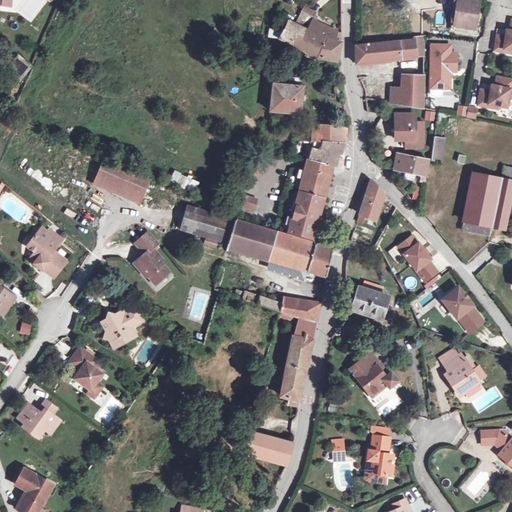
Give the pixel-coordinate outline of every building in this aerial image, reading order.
[(467,3),(448,1),(444,29),(455,30),(456,27),(467,29),(470,4),(467,3)] [(303,7),(315,14),(317,10),(305,3),(303,7)] [(323,36),(314,56),(336,59),(341,40),(333,40),(338,31),(317,19),(314,17),(315,14),(303,7),(296,19),(321,34),(323,36)] [(278,33),(314,56),(323,36),(321,34),(296,19),(289,15),(278,33)] [(504,38),(495,37),(493,51),(511,53),(511,20),(510,21),(509,32),(508,37),(505,36),(504,38)] [(420,58),(420,37),(411,38),(397,38),(397,43),(355,47),(355,66),(406,59),(420,58)] [(433,45),(433,89),(437,89),(448,89),(452,89),(452,76),(450,76),(450,71),(452,71),(458,71),(458,54),(452,54),(452,45),(433,45)] [(422,109),(422,95),(421,75),(400,76),(401,87),(391,90),(391,95),(390,106),(417,108),(422,109)] [(489,95),(479,93),(477,108),(497,111),(497,108),(506,110),(507,99),(510,100),(511,87),(511,80),(495,78),(493,89),(493,94),(489,93),(489,95)] [(275,85),(273,112),(305,114),(307,87),(275,85)] [(458,105),(456,116),(475,120),(477,109),(458,105)] [(425,111),(425,121),(435,121),(435,111),(425,111)] [(401,123),(397,123),(397,140),(407,140),(423,140),(423,123),(415,123),(415,115),(401,115),(401,123)] [(308,142),(337,143),(339,127),(335,126),(311,124),(296,123),(293,140),(308,142)] [(446,139),(435,137),(431,161),(441,162),(446,139)] [(335,156),(337,143),(308,142),(303,163),(327,168),(330,156),(335,156)] [(394,155),(391,170),(423,178),(427,161),(394,155)] [(99,162),(91,181),(137,200),(145,181),(99,162)] [(298,173),(292,193),(318,201),(327,168),(303,163),(302,163),(298,173)] [(194,192),(199,181),(174,170),(169,182),(194,192)] [(491,228),(493,218),(502,178),(472,171),(464,213),(463,221),(491,228)] [(288,192),(292,193),(298,173),(294,172),(288,192)] [(511,179),(502,178),(493,218),(506,221),(511,193),(511,179)] [(379,196),(366,183),(353,217),(369,223),(379,196)] [(318,201),(292,193),(291,198),(281,233),(280,236),(307,241),(318,201)] [(241,205),(252,210),(254,206),(251,205),(254,200),(245,196),(241,205)] [(276,231),(281,233),(291,198),(286,196),(276,231)] [(210,238),(220,214),(183,205),(175,229),(210,238)] [(220,214),(210,238),(225,243),(225,246),(324,278),(331,249),(275,235),(274,235),(273,234),(230,216),(220,214)] [(31,255),(25,263),(33,270),(35,268),(45,276),(56,262),(43,251),(50,242),(38,232),(32,227),(18,245),(25,251),(31,255)] [(38,232),(50,242),(52,239),(40,229),(38,232)] [(137,243),(146,254),(137,261),(144,268),(143,272),(146,275),(150,276),(157,283),(170,272),(164,265),(164,260),(153,248),(158,244),(149,233),(137,243)] [(407,239),(392,250),(419,284),(431,275),(423,264),(425,262),(407,239)] [(31,255),(25,251),(19,258),(25,263),(31,255)] [(353,280),(345,301),(371,310),(378,289),(353,280)] [(0,285),(0,314),(3,316),(16,297),(0,285)] [(452,290),(436,302),(451,321),(452,320),(463,335),(477,324),(465,310),(466,309),(452,290)] [(246,300),(278,311),(280,302),(248,292),(246,300)] [(297,317),(315,323),(318,304),(282,293),(280,302),(278,311),(297,317)] [(130,312),(136,323),(141,320),(135,309),(130,312)] [(107,322),(106,321),(100,324),(105,333),(103,339),(109,340),(113,347),(136,334),(132,327),(137,324),(136,323),(130,312),(129,311),(120,316),(118,314),(112,317),(111,321),(109,322),(107,322)] [(315,323),(297,317),(276,400),(295,406),(315,323)] [(22,321),(19,333),(30,335),(32,323),(22,321)] [(441,362),(458,352),(454,346),(437,356),(441,362)] [(74,378),(89,389),(96,380),(101,373),(92,366),(96,360),(79,347),(69,362),(75,367),(78,364),(82,367),(80,370),(74,378)] [(382,385),(391,378),(384,369),(380,372),(363,350),(342,367),(365,394),(379,383),(382,385)] [(446,369),(440,372),(446,381),(449,379),(458,393),(476,381),(458,352),(441,362),(446,369)] [(454,395),(458,393),(449,379),(446,381),(454,395)] [(96,380),(89,389),(87,392),(94,397),(102,385),(96,380)] [(35,413),(44,420),(49,413),(36,404),(29,415),(32,417),(35,413)] [(29,443),(35,435),(40,428),(45,431),(50,424),(44,420),(35,413),(32,417),(29,415),(19,407),(8,421),(15,426),(12,431),(29,443)] [(40,428),(35,435),(43,441),(54,427),(50,424),(45,431),(40,428)] [(252,429),(247,452),(289,465),(292,455),(292,441),(252,429)] [(494,442),(504,430),(480,431),(481,443),(494,442)] [(511,437),(504,430),(494,442),(503,450),(499,455),(511,465),(511,437)] [(389,461),(391,450),(387,449),(390,433),(374,431),(372,446),(369,445),(367,455),(369,455),(368,464),(366,463),(365,473),(366,475),(383,478),(385,476),(386,470),(391,471),(393,461),(389,461)] [(333,451),(344,450),(344,440),(332,441),(333,451)] [(344,450),(333,451),(333,459),(345,459),(344,450)] [(32,491),(19,509),(22,511),(39,511),(57,490),(30,470),(20,482),(29,488),(32,491)] [(32,491),(29,488),(15,507),(19,509),(32,491)] [(389,507),(400,502),(398,497),(386,502),(389,507)] [(405,511),(400,502),(389,507),(377,511),(405,511)]
